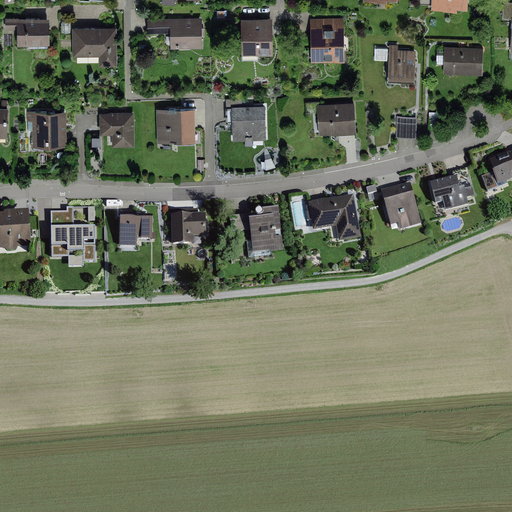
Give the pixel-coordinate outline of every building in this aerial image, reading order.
[(474,0),(436,0),(436,8),(474,10),(474,0)] [(202,19),(147,20),(148,33),(171,33),(171,48),(203,47),(202,19)] [(345,19),(318,19),(319,60),(346,60),(345,19)] [(276,21),(249,20),(248,55),(275,55),(276,21)] [(51,22),(18,22),(18,52),(52,51),(51,22)] [(118,28),(79,29),(79,61),(119,61),(118,28)] [(486,47),(452,45),(451,70),(485,71),(486,47)] [(416,48),(393,48),(392,79),(416,79),(416,66),(416,48)] [(356,101),(324,104),(327,133),(358,130),(356,101)] [(266,106),(239,107),(240,137),(267,136),(266,106)] [(193,109),(162,110),(163,142),(194,141),(193,109)] [(12,111),(0,110),(0,134),(11,135),(12,111)] [(67,111),(34,112),(35,147),(68,146),(67,111)] [(438,113),(430,112),(429,128),(433,129),(437,129),(438,113)] [(136,113),(106,114),(107,147),(137,146),(136,113)] [(413,118),(397,117),(397,137),(406,137),(412,137),(413,118)] [(511,151),(494,159),(503,180),(511,176),(511,151)] [(435,182),(430,183),(436,206),(443,204),(445,213),(469,207),(462,181),(459,182),(457,176),(435,182)] [(413,186),(388,194),(397,226),(422,219),(413,186)] [(358,195),(315,204),(321,230),(339,226),(343,243),(367,238),(358,195)] [(52,258),(69,258),(69,268),(84,268),(84,263),(96,263),(95,229),(74,229),(74,208),(67,208),(67,212),(51,213),(52,258)] [(283,213),(255,215),(258,253),(287,251),(283,213)] [(32,216),(0,217),(0,249),(33,248),(32,216)] [(149,216),(125,216),(125,248),(150,247),(149,216)] [(208,216),(178,217),(179,244),(195,244),(195,236),(208,235),(208,216)]
